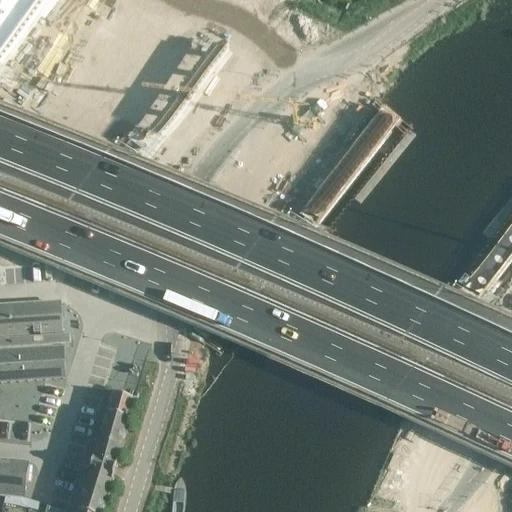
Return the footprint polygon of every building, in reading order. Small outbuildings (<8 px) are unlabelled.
[(61,325),(61,323),(60,315),(61,315),(61,313),(60,313),(60,307),(61,307),(60,305),(59,305),(59,304),(57,304),(57,305),(50,306),(50,305),(48,305),(48,306),(41,306),(41,305),(39,306),(32,307),(31,306),(30,306),(30,307),(23,308),(23,307),(21,307),(21,308),(14,308),(14,307),(12,307),(12,308),(5,309),(5,308),(4,308),(4,309),(0,309),(0,353),(52,350),(52,347),(61,346),(61,339),(52,340),(51,336),(52,336),(52,335),(59,335),(59,336),(61,336),(61,335),(63,335),(62,333),(61,327),(62,327),(62,325),(61,325)] [(64,352),(64,350),(62,350),(62,349),(60,349),(60,350),(53,350),(52,350),(0,353),(0,384),(0,385),(2,385),(2,384),(9,383),(9,384),(11,384),(11,383),(18,383),(18,384),(20,384),(20,383),(27,382),(27,383),(28,383),(28,382),(36,382),(37,382),(45,381),(45,382),(46,382),(46,381),(54,380),(54,381),(55,381),(55,380),(62,380),(63,381),(64,381),(64,380),(66,380),(65,378),(64,366),(65,366),(65,364),(64,364),(63,352),(64,352)] [(112,393),(102,427),(126,434),(136,400),(112,393)] [(126,434),(102,427),(93,460),(117,467),(126,434)] [(93,460),(84,489),(108,496),(117,467),(93,460)] [(25,466),(0,463),(0,497),(22,500),(23,500),(24,499),(23,499),(27,467),(27,466),(25,466)] [(84,489),(77,511),(103,511),(108,496),(84,489)]
